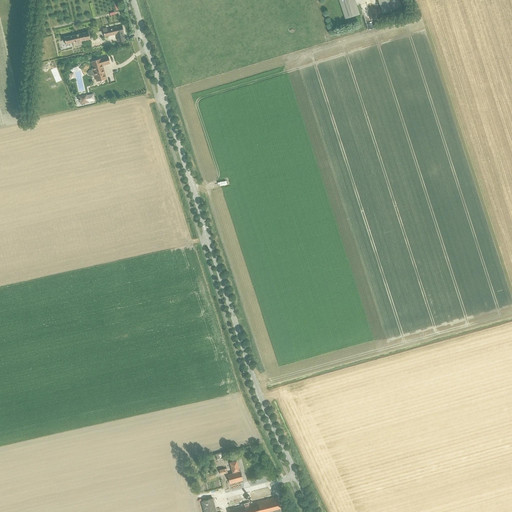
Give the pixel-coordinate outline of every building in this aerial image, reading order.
[(360,14),(355,0),(339,0),(345,19),(360,14)] [(402,6),(399,0),(378,0),(382,12),(402,6)] [(107,28),(102,29),(104,37),(116,34),(118,43),(124,41),(122,32),(123,32),(121,25),(118,26),(118,27),(107,29),(107,28)] [(81,41),(90,39),(88,32),(64,37),(66,44),(72,43),(73,46),(82,44),(81,41)] [(91,76),(93,75),(93,76),(95,75),(95,76),(96,75),(98,81),(106,79),(102,65),(110,63),(108,56),(100,59),(100,58),(91,61),(93,68),(91,68),(91,69),(90,70),(88,71),(88,72),(88,73),(89,75),(90,75),(91,76)] [(79,99),(79,101),(80,101),(80,104),(88,102),(88,101),(94,100),(93,94),(86,96),(86,95),(79,96),(79,99)] [(229,483),(243,480),(240,471),(239,471),(237,460),(230,462),(232,473),(227,474),(229,483)] [(229,511),(281,511),(277,496),(229,509),(229,511)] [(216,511),(213,498),(201,501),(203,511),(216,511)]
